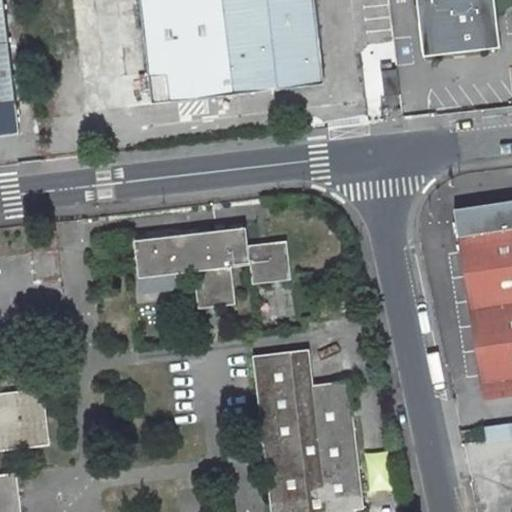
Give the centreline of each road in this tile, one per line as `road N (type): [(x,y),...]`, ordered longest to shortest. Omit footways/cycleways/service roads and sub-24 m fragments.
road 1 (unclassified): [(0,196),(381,155)]
road 2 (unclassified): [(452,511),(381,155)]
road 3 (unknown): [(96,122),(335,90),(348,78),(341,0)]
road 4 (unknown): [(424,150),(397,0)]
road 5 (unclassified): [(381,155),(511,138)]
road 6 (unknown): [(85,0),(96,122)]
